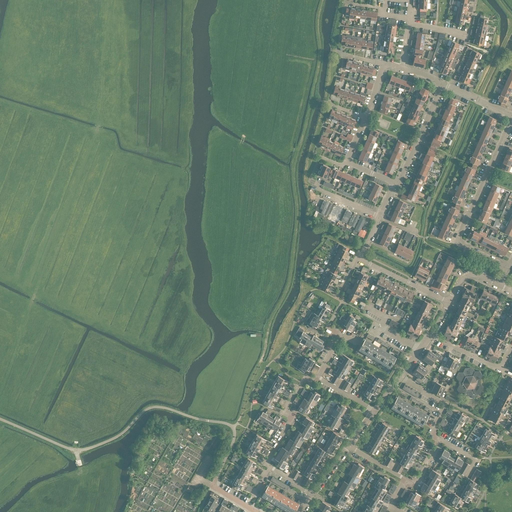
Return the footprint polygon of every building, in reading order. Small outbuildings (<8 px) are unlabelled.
[(416,2),(416,5),(418,5),(418,8),(420,8),(420,11),(426,12),(426,9),(427,3),(416,2)] [(460,2),(459,7),(472,10),(473,7),(468,6),(468,3),(460,2)] [(346,8),(345,16),(346,16),(348,16),(348,17),(349,17),(348,19),(354,20),(354,17),(356,9),(350,8),(350,9),(346,8)] [(470,18),(465,17),(466,14),(456,12),(455,17),(470,20),(470,18)] [(479,17),(477,22),(486,24),(487,19),(485,18),(485,16),(480,15),(480,17),(479,17)] [(475,35),(474,38),(484,41),(486,35),(470,32),(470,34),(475,35)] [(342,36),(340,44),(344,45),(344,46),(350,47),(351,36),(352,35),(346,35),(346,36),(342,36)] [(449,40),(447,45),(449,46),(456,49),(457,50),(458,47),(460,48),(463,49),(464,46),(463,46),(462,45),(459,44),(456,43),(452,41),(449,40)] [(461,54),(458,53),(456,52),(457,50),(449,46),(447,51),(460,57),(461,54)] [(469,55),(477,58),(479,59),(481,54),(467,48),(466,50),(470,52),(469,55)] [(443,55),(445,56),(453,60),(454,57),(459,59),(460,57),(447,51),(445,50),(443,55)] [(462,58),(465,59),(475,63),(477,58),(469,55),(468,57),(463,55),(462,58)] [(453,60),(445,56),(443,61),(455,66),(456,64),(452,62),(453,60)] [(423,67),(424,63),(425,59),(414,57),(412,65),(423,67)] [(465,59),(464,61),(466,62),(465,65),(473,68),(475,63),(465,59)] [(341,68),(343,68),(350,70),(353,61),(347,60),(346,63),(343,61),(341,68)] [(438,65),(441,66),(449,69),(450,67),(454,69),(455,66),(443,61),(440,60),(438,65)] [(353,61),(350,70),(355,72),(355,70),(358,63),(358,62),(355,61),(355,62),(353,61)] [(473,68),(465,65),(464,67),(459,65),(458,68),(471,73),(473,68)] [(374,76),(376,71),(376,70),(373,69),(373,68),(368,66),(365,75),(371,77),(371,75),(374,76)] [(449,69),(441,66),(438,71),(446,75),(449,69)] [(460,75),(468,78),(471,73),(458,68),(457,70),(462,72),(460,75)] [(460,75),(459,77),(457,76),(456,76),(455,75),(454,78),(468,84),(471,79),(468,78),(460,75)] [(391,76),(388,83),(394,85),(396,78),(391,76)] [(454,78),(453,80),(456,81),(468,86),(468,84),(454,78)] [(404,89),(409,91),(412,83),(407,81),(404,89)] [(504,85),(502,90),(510,93),(511,88),(504,85)] [(344,90),(339,88),(339,87),(335,86),(333,94),(336,95),(336,96),(342,97),(344,90)] [(344,90),(342,97),(347,99),(350,89),(348,89),(348,88),(345,87),(344,90)] [(419,92),(426,96),(429,91),(421,87),(419,92)] [(350,101),(350,100),(352,100),(354,93),(355,91),(350,89),(347,99),(347,100),(350,101)] [(414,96),(417,97),(424,101),(425,99),(426,100),(427,96),(426,96),(419,92),(417,92),(414,96)] [(500,95),(498,100),(499,101),(506,104),(507,100),(508,98),(500,95)] [(417,97),(414,102),(422,106),(424,101),(417,97)] [(458,101),(450,98),(449,101),(444,99),(443,101),(446,102),(448,103),(455,106),(458,101)] [(414,102),(413,105),(411,104),(410,106),(412,107),(420,111),(422,106),(414,102)] [(446,108),(453,111),(455,106),(448,103),(446,108)] [(412,107),(410,112),(418,116),(420,111),(412,107)] [(451,116),(453,111),(446,108),(445,111),(440,109),(439,111),(451,116)] [(332,119),(337,121),(340,113),(332,110),(327,120),(331,121),(332,119)] [(439,111),(438,113),(443,115),(441,118),(449,121),(451,116),(439,111)] [(410,112),(408,117),(415,120),(416,119),(417,120),(419,116),(418,116),(410,112)] [(340,113),(337,121),(336,123),(341,126),(342,123),(345,116),(340,113)] [(345,116),(342,123),(341,126),(346,128),(350,118),(345,116)] [(487,122),(494,125),(497,120),(489,116),(487,122)] [(413,126),(415,120),(408,117),(406,122),(413,126)] [(356,120),(350,118),(346,128),(351,130),(353,127),(355,128),(358,123),(355,121),(356,120)] [(440,121),(436,119),(435,121),(447,126),(449,121),(441,118),(440,121)] [(434,123),(438,125),(437,128),(445,131),(447,126),(435,121),(434,123)] [(485,127),(492,130),(494,125),(487,122),(485,127)] [(483,131),(490,135),(492,130),(485,127),(483,131)] [(431,128),(430,131),(442,136),(445,131),(437,128),(436,130),(431,128)] [(371,129),(369,134),(376,137),(379,132),(371,129)] [(429,133),(434,135),(433,138),(440,141),(442,136),(430,131),(429,133)] [(490,135),(483,131),(480,136),(488,140),(490,135)] [(374,142),(376,137),(369,134),(367,139),(374,142)] [(318,143),(318,144),(320,145),(320,146),(319,147),(325,150),(325,148),(329,140),(329,139),(324,137),(321,136),(318,143)] [(478,141),(486,145),(488,140),(480,136),(478,141)] [(433,138),(431,143),(438,146),(440,141),(433,138)] [(372,147),(374,142),(367,139),(365,144),(372,147)] [(325,148),(325,150),(330,152),(330,150),(334,143),(329,140),(325,148)] [(398,140),(395,146),(403,149),(405,144),(398,140)] [(330,150),(330,152),(334,154),(335,152),(338,145),(339,143),(334,141),(334,143),(330,150)] [(476,146),(483,150),(486,145),(478,141),(476,146)] [(370,152),(372,147),(365,144),(362,149),(370,152)] [(335,152),(334,154),(340,156),(340,154),(344,147),(338,145),(335,152)] [(393,151),(401,154),(403,149),(395,146),(393,151)] [(474,151),(481,155),(483,150),(476,146),(474,151)] [(429,148),(426,153),(434,156),(436,151),(429,148)] [(360,154),(368,157),(370,152),(362,149),(360,154)] [(391,156),(399,159),(401,154),(393,151),(391,156)] [(423,154),(422,157),(424,158),(432,161),(434,156),(426,153),(426,154),(425,155),(423,154)] [(358,159),(366,162),(368,157),(360,154),(358,159)] [(396,164),(399,159),(391,156),(389,161),(396,164)] [(472,156),(469,161),(477,165),(479,162),(480,159),(479,159),(475,158),(472,156)] [(424,158),(422,163),(429,166),(432,161),(424,158)] [(502,163),(511,166),(511,167),(511,161),(504,158),(502,163)] [(394,169),(396,164),(389,161),(387,165),(394,169)] [(422,163),(420,168),(427,171),(430,172),(432,167),(429,166),(422,163)] [(508,172),(511,166),(502,163),(500,168),(508,172)] [(328,173),(330,168),(323,164),(320,170),(328,173)] [(392,174),(394,169),(387,165),(384,171),(392,174)] [(467,166),(465,171),(472,174),(472,175),(473,175),(474,173),(475,169),(467,166)] [(334,178),(338,170),(332,168),(329,175),(334,178)] [(420,168),(418,173),(425,176),(427,171),(420,168)] [(320,170),(318,174),(318,175),(326,178),(328,173),(320,170)] [(339,180),(343,172),(338,170),(334,178),(339,180)] [(470,179),(472,175),(472,174),(465,171),(463,176),(470,179)] [(339,180),(344,182),(348,174),(343,172),(339,180)] [(414,177),(415,178),(423,181),(425,182),(427,177),(425,176),(418,173),(416,172),(414,177)] [(349,184),(352,177),(348,174),(344,182),(349,184)] [(468,184),(470,179),(463,176),(461,181),(468,184)] [(352,177),(349,184),(354,186),(357,179),(352,177)] [(413,183),(421,186),(423,181),(415,178),(413,183)] [(363,181),(357,179),(354,186),(359,189),(363,181)] [(466,189),(468,184),(461,181),(458,186),(466,189)] [(375,183),(373,188),(380,192),(382,187),(375,183)] [(421,186),(413,183),(412,185),(408,183),(406,186),(419,191),(421,186)] [(491,190),(499,193),(501,188),(493,184),(491,190)] [(406,186),(405,188),(410,190),(409,192),(416,196),(419,191),(406,186)] [(456,191),(464,194),(466,189),(458,186),(456,191)] [(373,188),(370,193),(378,197),(380,192),(373,188)] [(497,198),(499,193),(491,190),(488,194),(497,198)] [(456,191),(454,196),(461,199),(462,199),(464,194),(456,191)] [(409,192),(407,196),(402,194),(400,198),(411,202),(412,200),(417,202),(419,197),(416,196),(409,192)] [(378,197),(370,193),(368,198),(375,202),(378,197)] [(495,203),(497,198),(488,194),(486,199),(495,203)] [(452,201),(453,202),(460,204),(461,201),(462,199),(461,199),(454,196),(452,201)] [(484,204),(493,208),(495,203),(486,199),(484,204)] [(399,200),(397,205),(404,208),(407,203),(399,200)] [(333,205),(327,202),(321,213),(328,216),(333,205)] [(395,204),(394,206),(396,207),(394,210),(402,213),(404,208),(397,205),(395,204)] [(484,204),(482,209),(490,213),(493,208),(484,204)] [(451,206),(449,211),(456,215),(457,215),(458,213),(459,210),(451,206)] [(343,210),(336,207),(331,218),(335,219),(334,220),(337,222),(343,210)] [(482,209),(480,214),(488,218),(490,213),(482,209)] [(352,213),(347,210),(342,221),(347,224),(352,213)] [(394,210),(392,215),(400,218),(402,213),(394,210)] [(314,217),(321,220),(322,219),(323,217),(324,216),(318,214),(319,212),(316,211),(314,217)] [(449,211),(447,216),(454,220),(456,215),(449,211)] [(357,214),(354,213),(353,215),(354,216),(350,225),(355,227),(360,216),(357,215),(357,214)] [(480,214),(478,219),(486,223),(488,218),(480,214)] [(390,220),(397,223),(400,218),(392,215),(390,220)] [(447,216),(444,221),(452,225),(454,220),(447,216)] [(364,218),(361,217),(355,229),(359,231),(360,229),(361,228),(364,229),(365,226),(366,226),(368,223),(367,222),(367,220),(364,219),(364,218)] [(444,221),(442,226),(450,229),(452,225),(444,221)] [(386,229),(393,232),(396,227),(388,223),(386,229)] [(440,231),(447,234),(450,229),(442,226),(440,231)] [(503,231),(511,236),(511,234),(511,229),(506,226),(503,231)] [(358,233),(357,235),(363,238),(366,232),(363,231),(360,229),(358,233)] [(393,232),(386,229),(383,234),(391,237),(393,232)] [(469,239),(475,242),(479,233),(474,231),(473,230),(471,230),(467,237),(470,238),(469,239)] [(447,234),(440,231),(438,236),(445,240),(447,234)] [(479,233),(475,242),(479,244),(484,236),(485,233),(480,231),(479,233)] [(484,236),(479,244),(484,247),(488,238),(486,237),(487,234),(485,233),(484,236)] [(383,234),(381,238),(389,242),(391,237),(383,234)] [(488,238),(484,247),(489,249),(493,241),(495,238),(490,235),(488,238)] [(386,247),(389,242),(381,238),(379,244),(386,247)] [(493,241),(489,249),(494,251),(498,243),(499,240),(495,238),(493,241)] [(334,251),(349,259),(350,256),(346,254),(347,251),(349,249),(338,243),(336,248),(338,250),(337,252),(335,251),(334,251)] [(498,243),(494,251),(499,254),(503,245),(498,243)] [(399,255),(403,247),(398,244),(394,253),(399,255)] [(499,254),(504,256),(508,248),(503,245),(499,254)] [(403,247),(399,255),(404,257),(408,249),(403,247)] [(413,251),(408,249),(404,257),(409,260),(413,251)] [(332,256),(343,261),(344,259),(348,261),(349,259),(334,251),(334,252),(333,253),(332,255),(332,256)] [(332,262),(344,268),(345,266),(341,264),(343,261),(332,256),(331,257),(330,259),(330,261),(332,262)] [(445,261),(454,265),(456,260),(448,256),(445,261)] [(344,268),(332,262),(330,261),(329,263),(328,265),(327,267),(327,268),(337,273),(338,272),(339,268),(343,270),(344,268)] [(445,261),(443,266),(451,270),(454,265),(445,261)] [(419,279),(424,268),(419,266),(414,276),(419,279)] [(441,271),(449,275),(451,270),(443,266),(441,271)] [(323,275),(338,282),(339,280),(335,278),(336,275),(337,273),(327,268),(326,270),(325,271),(324,273),(324,274),(323,275)] [(424,268),(419,279),(424,281),(429,271),(424,268)] [(358,277),(366,281),(368,276),(365,275),(367,272),(361,270),(360,272),(356,270),(355,273),(359,275),(358,277)] [(441,271),(438,276),(447,280),(449,275),(441,271)] [(338,282),(323,275),(321,278),(321,279),(331,285),(333,282),(337,284),(338,282)] [(438,276),(437,278),(435,277),(434,279),(444,285),(447,280),(438,276)] [(366,281),(358,277),(356,280),(352,278),(351,280),(363,286),(366,281)] [(384,280),(379,277),(375,284),(375,286),(374,286),(377,287),(377,286),(380,288),(384,280)] [(320,289),(327,292),(328,290),(333,292),(334,290),(330,287),(331,285),(321,279),(318,284),(321,286),(320,289)] [(434,279),(430,287),(440,292),(441,289),(442,290),(444,285),(434,279)] [(353,287),(361,291),(363,286),(351,280),(350,282),(354,284),(353,287)] [(389,282),(384,280),(380,288),(383,289),(382,290),(384,291),(389,282)] [(387,291),(390,292),(394,284),(393,284),(389,282),(384,291),(386,292),(387,291)] [(392,295),(394,296),(399,286),(394,283),(393,284),(394,284),(390,292),(392,294),(392,295)] [(397,296),(399,297),(403,289),(404,289),(404,288),(399,286),(394,296),(396,297),(397,296)] [(359,296),(361,291),(353,287),(352,290),(348,288),(347,290),(359,296)] [(399,297),(398,299),(403,302),(404,301),(408,291),(409,290),(405,289),(404,288),(404,289),(403,289),(399,297)] [(462,297),(467,299),(470,292),(469,291),(470,290),(466,288),(465,290),(464,293),(462,297)] [(353,302),(354,300),(356,301),(359,296),(347,290),(346,292),(350,294),(348,297),(349,297),(347,300),(353,302)] [(484,301),(488,293),(483,290),(479,298),(480,299),(484,301)] [(408,291),(404,301),(406,302),(407,301),(410,302),(413,294),(408,291)] [(472,302),(474,298),(475,295),(476,293),(472,291),(472,292),(470,292),(467,299),(470,301),(472,302)] [(488,293),(484,301),(489,303),(493,295),(488,293)] [(493,295),(489,303),(494,306),(498,297),(493,295)] [(462,297),(459,302),(467,306),(469,307),(470,305),(468,304),(470,301),(467,299),(462,297)] [(432,305),(430,303),(431,301),(425,298),(424,301),(422,306),(430,310),(432,305)] [(317,310),(318,310),(326,315),(330,309),(325,306),(326,304),(322,301),(317,310)] [(457,307),(459,308),(465,311),(465,310),(467,306),(459,302),(457,307)] [(419,311),(427,315),(430,310),(422,306),(419,311)] [(456,313),(465,316),(467,311),(465,310),(465,311),(459,308),(456,313)] [(318,310),(316,314),(319,316),(318,318),(323,321),(326,315),(318,310)] [(417,316),(425,320),(427,315),(419,311),(417,316)] [(318,323),(320,321),(322,322),(323,321),(318,318),(319,316),(316,314),(312,312),(309,318),(318,323)] [(454,317),(462,321),(465,316),(456,313),(454,317)] [(349,315),(346,321),(354,326),(356,321),(354,320),(355,318),(349,315)] [(417,316),(415,321),(423,325),(425,320),(417,316)] [(308,317),(306,321),(306,322),(308,323),(307,324),(309,326),(312,328),(313,326),(316,327),(318,324),(318,323),(309,318),(308,317)] [(454,317),(452,322),(460,326),(462,321),(454,317)] [(341,326),(342,327),(350,331),(354,326),(346,321),(344,325),(342,324),(341,326)] [(412,325),(415,327),(420,329),(423,325),(415,321),(412,325)] [(460,326),(452,322),(449,327),(452,329),(457,331),(460,326)] [(511,328),(511,325),(504,322),(501,327),(502,327),(503,327),(511,331),(511,328)] [(410,335),(410,334),(412,335),(415,327),(412,325),(410,324),(408,329),(407,331),(406,333),(410,335)] [(444,332),(443,335),(447,336),(449,336),(452,329),(449,327),(447,326),(445,330),(444,332)] [(299,327),(295,335),(298,336),(299,337),(301,338),(300,341),(304,344),(308,335),(302,332),(304,330),(299,327)] [(412,335),(413,335),(412,336),(416,338),(417,336),(418,334),(420,329),(415,327),(412,335)] [(502,327),(500,332),(511,337),(511,334),(509,333),(511,331),(503,327),(502,327)] [(457,331),(452,329),(449,336),(450,337),(449,338),(453,340),(454,337),(455,335),(457,331)] [(511,338),(511,337),(500,332),(498,331),(495,336),(506,341),(507,338),(511,340),(511,338)] [(308,335),(304,344),(310,347),(311,345),(312,342),(311,341),(312,338),(308,335)] [(313,335),(312,338),(311,341),(312,342),(311,345),(315,347),(319,339),(313,335)] [(468,349),(473,338),(475,336),(472,335),(471,338),(468,337),(465,335),(462,341),(465,342),(463,346),(468,349)] [(492,342),(500,346),(502,341),(494,337),(492,342)] [(473,338),(468,349),(473,351),(474,349),(477,350),(478,348),(481,343),(475,340),(476,339),(473,338)] [(319,339),(315,347),(320,350),(321,350),(322,351),(325,347),(323,346),(324,345),(322,344),(323,341),(319,339)] [(359,349),(367,354),(372,345),(364,340),(359,349)] [(498,351),(498,350),(500,346),(492,342),(489,347),(495,349),(498,351)] [(372,345),(367,354),(374,359),(380,350),(372,345)] [(490,356),(491,357),(495,349),(489,347),(487,351),(486,353),(485,355),(489,357),(490,356)] [(496,360),(497,358),(498,356),(500,351),(498,350),(498,351),(495,349),(491,357),(492,357),(492,358),(496,360)] [(380,350),(374,359),(382,363),(388,354),(380,350)] [(426,355),(434,361),(436,359),(439,360),(441,356),(436,352),(434,354),(432,353),(429,351),(426,355)] [(351,365),(353,361),(341,354),(340,356),(344,358),(343,361),(351,366),(351,365)] [(395,359),(388,354),(382,363),(390,368),(395,359)] [(426,365),(431,369),(433,366),(431,365),(434,361),(426,355),(423,359),(426,361),(425,361),(428,363),(426,365)] [(443,360),(440,366),(443,368),(447,371),(449,367),(453,358),(448,356),(447,358),(447,359),(445,361),(443,360)] [(303,362),(311,367),(314,361),(309,358),(308,360),(305,358),(303,362)] [(453,358),(449,367),(451,369),(451,372),(452,372),(455,374),(456,372),(458,368),(456,367),(456,366),(457,364),(456,364),(457,363),(458,361),(456,360),(453,358)] [(350,366),(351,366),(343,361),(341,363),(334,359),(333,361),(348,370),(350,366)] [(337,369),(346,374),(348,370),(333,361),(332,363),(339,367),(337,369)] [(298,364),(296,368),(303,373),(306,369),(307,370),(308,371),(311,367),(303,362),(301,366),(298,364)] [(416,369),(424,375),(426,372),(428,373),(431,369),(426,365),(424,368),(422,366),(419,364),(416,369)] [(480,394),(483,387),(480,383),(480,379),(482,375),(479,371),(475,371),(473,369),(471,370),(470,368),(465,368),(463,372),(458,373),(456,377),(458,381),(459,385),(457,389),(460,393),(462,393),(467,400),(475,399),(478,394),(480,394)] [(330,369),(327,374),(333,377),(335,374),(340,377),(343,379),(345,375),(346,374),(337,369),(336,372),(332,370),(330,369)] [(416,369),(413,373),(416,375),(415,375),(418,377),(416,379),(414,381),(419,384),(420,382),(421,383),(422,382),(426,376),(424,375),(416,369)] [(371,381),(382,387),(383,385),(381,384),(383,381),(378,378),(377,378),(372,375),(371,377),(373,379),(371,381)] [(275,380),(283,385),(285,383),(289,385),(290,383),(278,376),(275,380)] [(431,391),(436,393),(436,394),(440,384),(436,382),(437,380),(434,378),(431,384),(434,385),(433,388),(431,391)] [(275,380),(273,385),(285,392),(286,390),(282,388),(283,385),(275,380)] [(367,384),(377,390),(378,388),(381,389),(382,387),(371,381),(369,380),(368,380),(367,382),(368,383),(367,384)] [(366,390),(376,396),(378,394),(376,393),(377,390),(367,384),(366,386),(368,387),(366,390)] [(446,392),(449,386),(446,384),(445,387),(440,384),(436,394),(441,396),(442,393),(443,393),(444,390),(446,392)] [(511,387),(506,384),(503,390),(504,390),(511,394),(511,393),(511,387)] [(273,385),(270,389),(278,394),(280,391),(284,394),(285,392),(273,385)] [(270,389),(268,393),(280,401),(281,399),(277,396),(278,394),(270,389)] [(376,396),(366,390),(365,392),(363,391),(361,393),(367,396),(366,397),(371,400),(373,397),(375,398),(376,396)] [(504,390),(501,395),(511,399),(511,397),(511,394),(504,390)] [(308,396),(316,401),(320,395),(315,392),(313,393),(311,392),(308,396)] [(268,393),(265,398),(273,403),(275,400),(279,403),(280,401),(268,393)] [(457,404),(458,403),(458,401),(447,395),(445,398),(457,404)] [(499,399),(507,403),(508,401),(509,401),(511,399),(501,395),(499,399)] [(316,401),(308,396),(306,399),(306,400),(309,401),(308,403),(311,405),(313,407),(316,401)] [(265,398),(262,402),(267,406),(275,410),(276,408),(272,405),(273,403),(265,398)] [(309,409),(311,405),(308,403),(309,401),(306,400),(306,399),(304,398),(300,404),(309,409)] [(404,403),(396,398),(391,407),(399,412),(404,403)] [(497,404),(506,409),(507,407),(506,406),(507,403),(499,399),(497,404)] [(346,408),(341,405),(336,402),(333,408),(335,409),(343,414),(346,408)] [(399,412),(407,417),(412,407),(404,403),(399,412)] [(300,404),(297,410),(299,411),(302,413),(307,416),(308,413),(306,413),(309,409),(300,404)] [(496,404),(493,408),(494,409),(502,413),(505,414),(507,410),(506,409),(497,404),(496,404)] [(412,407),(407,417),(415,421),(420,412),(412,407)] [(501,416),(502,413),(494,409),(493,408),(491,413),(501,418),(502,416),(501,416)] [(258,413),(255,419),(262,423),(269,410),(268,409),(265,413),(262,412),(261,415),(258,413)] [(338,416),(341,417),(343,419),(343,418),(347,420),(349,417),(346,415),(343,414),(335,409),(331,415),(333,416),(334,416),(337,418),(338,416)] [(469,418),(466,417),(461,413),(461,414),(457,412),(456,415),(452,413),(452,412),(448,409),(446,412),(463,422),(466,423),(469,418)] [(269,410),(262,423),(267,425),(271,417),(269,416),(271,412),(269,410)] [(420,412),(415,421),(423,426),(428,417),(420,412)] [(454,419),(452,421),(461,426),(463,422),(446,412),(445,415),(449,417),(450,417),(454,419)] [(501,418),(491,413),(488,418),(497,423),(498,420),(500,421),(501,418)] [(271,428),(278,416),(276,414),(274,419),(271,417),(267,425),(266,427),(270,430),(271,428)] [(331,415),(329,418),(331,420),(339,424),(343,419),(341,417),(338,416),(337,418),(334,416),(333,416),(331,415)] [(276,431),(279,426),(279,425),(280,422),(278,421),(280,417),(278,416),(271,428),(276,431)] [(311,426),(312,426),(314,422),(306,417),(302,423),(304,425),(304,424),(307,426),(308,424),(311,426)] [(443,418),(441,421),(458,431),(461,426),(452,421),(451,424),(447,422),(447,421),(443,418)] [(331,420),(328,426),(333,429),(338,433),(340,430),(337,428),(339,424),(331,420)] [(441,421),(439,424),(440,424),(444,426),(444,425),(448,428),(447,430),(450,432),(449,435),(455,438),(459,432),(458,431),(441,421)] [(376,423),(375,425),(388,432),(390,427),(382,423),(380,425),(376,423)] [(302,428),(310,433),(314,427),(312,426),(311,426),(308,424),(307,426),(304,424),(304,425),(302,428)] [(388,432),(375,425),(374,427),(378,429),(377,432),(385,437),(388,432)] [(482,430),(480,432),(491,438),(492,436),(494,437),(496,435),(490,431),(491,430),(487,427),(486,429),(485,429),(484,431),(482,430)] [(305,437),(307,439),(310,433),(302,428),(300,432),(303,434),(302,436),(305,437)] [(302,441),(305,437),(302,436),(303,434),(300,432),(298,430),(294,436),(302,441)] [(328,435),(339,441),(340,439),(342,440),(343,438),(333,432),(331,435),(329,433),(328,435)] [(370,434),(382,441),(385,437),(377,432),(375,434),(371,432),(370,434)] [(481,435),(480,438),(490,444),(491,442),(489,441),(491,438),(480,432),(479,434),(481,435)] [(256,434),(253,439),(262,444),(263,441),(267,444),(268,442),(256,434)] [(373,438),(371,440),(380,445),(382,441),(370,434),(369,435),(373,438)] [(329,438),(328,441),(338,447),(339,445),(337,444),(339,441),(328,435),(327,437),(329,438)] [(413,441),(429,451),(431,449),(431,448),(430,448),(430,447),(427,445),(426,446),(422,444),(424,441),(421,439),(416,435),(413,441)] [(302,441),(294,436),(292,440),(295,442),(294,444),(297,446),(299,447),(302,441)] [(475,441),(486,447),(487,444),(489,446),(490,444),(480,438),(479,440),(476,439),(475,441)] [(253,439),(251,443),(263,451),(264,449),(260,446),(262,444),(253,439)] [(295,449),(297,446),(294,444),(295,442),(292,440),(290,439),(286,445),(295,449)] [(380,445),(371,440),(370,443),(366,440),(365,442),(377,450),(380,445)] [(324,442),(323,444),(333,450),(335,448),(337,449),(338,447),(328,441),(326,443),(324,442)] [(428,453),(429,451),(413,441),(410,445),(418,450),(420,448),(424,450),(423,451),(427,453),(428,453)] [(486,447),(475,441),(474,443),(476,444),(475,447),(478,449),(477,451),(482,453),(483,452),(485,453),(486,451),(484,449),(486,447)] [(377,450),(365,442),(364,444),(368,447),(366,449),(375,454),(377,450)] [(251,443),(248,448),(256,453),(258,450),(262,452),(263,451),(251,443)] [(324,447),(323,449),(323,450),(327,452),(327,453),(333,456),(334,454),(332,453),(333,450),(323,444),(322,446),(324,447)] [(425,457),(425,456),(421,454),(421,455),(417,453),(418,450),(410,445),(408,444),(406,449),(407,450),(424,460),(425,458),(425,457)] [(291,455),(295,449),(286,445),(284,448),(287,450),(286,452),(289,454),(291,455)] [(318,449),(316,452),(327,458),(328,456),(326,455),(327,453),(327,452),(323,450),(323,449),(317,446),(316,448),(318,449)] [(282,447),(279,453),(287,458),(289,454),(286,452),(287,450),(284,448),(282,447)] [(248,448),(246,452),(258,460),(259,457),(255,455),(256,453),(248,448)] [(423,462),(423,461),(424,460),(407,450),(405,454),(413,459),(415,456),(419,459),(418,460),(422,462),(423,462)] [(439,458),(443,460),(445,457),(446,458),(448,456),(450,453),(444,450),(439,458)] [(313,453),(312,455),(322,461),(324,459),(326,460),(327,458),(316,452),(315,454),(313,453)] [(287,458),(279,453),(275,459),(277,460),(280,462),(281,460),(284,461),(285,461),(287,458)] [(412,461),(413,459),(405,454),(402,458),(415,466),(416,464),(412,461)] [(313,458),(311,461),(322,467),(323,465),(321,464),(322,461),(312,455),(311,457),(313,458)] [(441,462),(447,466),(452,458),(448,456),(446,458),(445,457),(443,460),(441,462)] [(247,458),(245,463),(257,470),(258,468),(254,466),(256,463),(247,458)] [(413,468),(415,466),(402,458),(398,466),(403,469),(407,471),(408,471),(408,470),(410,467),(411,466),(413,468)] [(447,466),(446,468),(448,469),(452,472),(454,467),(456,465),(456,464),(454,463),(456,460),(452,458),(447,466)] [(454,467),(458,469),(463,461),(457,458),(456,460),(454,463),(456,464),(454,467)] [(287,463),(285,461),(284,461),(281,460),(280,462),(277,460),(275,464),(283,469),(287,463)] [(308,462),(307,464),(317,470),(318,467),(320,469),(322,467),(311,461),(310,463),(308,462)] [(245,463),(242,467),(250,472),(252,469),(256,472),(257,470),(245,463)] [(352,468),(360,472),(363,466),(358,463),(357,465),(354,464),(352,468)] [(308,467),(306,470),(316,476),(317,474),(315,472),(317,470),(307,464),(305,466),(308,467)] [(242,467),(240,471),(252,479),(253,477),(249,474),(250,472),(242,467)] [(358,476),(360,472),(352,468),(348,474),(350,475),(351,475),(353,476),(355,475),(358,476)] [(301,473),(306,476),(312,479),(313,476),(315,477),(316,476),(306,470),(305,472),(303,471),(301,473)] [(428,476),(431,477),(434,479),(435,477),(438,478),(440,474),(439,474),(436,472),(434,471),(432,470),(428,476)] [(240,471),(237,476),(245,481),(247,478),(251,481),(252,479),(240,471)] [(350,475),(348,479),(356,483),(360,477),(358,476),(355,475),(353,476),(351,475),(350,475)] [(237,476),(234,480),(247,487),(248,486),(244,483),(245,481),(237,476)] [(378,480),(386,485),(389,479),(384,476),(383,478),(380,476),(378,480)] [(429,481),(437,485),(440,479),(438,478),(435,477),(434,479),(431,477),(429,481)] [(470,479),(468,478),(467,480),(469,481),(467,484),(478,490),(479,488),(477,487),(478,484),(475,482),(470,479)] [(345,479),(344,481),(346,482),(349,484),(348,486),(351,488),(353,489),(356,483),(348,479),(347,481),(345,479)] [(234,480),(232,485),(240,490),(242,487),(246,489),(247,487),(234,480)] [(386,485),(378,480),(374,486),(376,488),(377,488),(380,489),(381,487),(384,489),(386,485)] [(349,492),(351,488),(348,486),(349,484),(346,482),(344,481),(340,487),(349,492)] [(433,491),(437,485),(429,481),(426,484),(429,486),(428,488),(431,490),(433,491)] [(289,511),(294,511),(295,511),(297,509),(298,509),(301,505),(299,504),(301,501),(299,499),(297,502),(286,496),(287,493),(284,490),(282,493),(270,487),(272,484),(270,482),(268,485),(267,485),(264,489),(265,490),(262,496),(289,511)] [(426,484),(424,483),(421,489),(429,494),(431,490),(428,488),(429,486),(426,484)] [(464,485),(463,487),(473,493),(474,491),(477,492),(478,490),(467,484),(466,486),(464,485)] [(346,495),(349,492),(340,487),(337,493),(339,494),(342,496),(343,494),(346,495)] [(374,491),(382,496),(386,490),(384,489),(381,487),(380,489),(377,488),(376,488),(374,491)] [(472,496),(473,493),(463,487),(462,489),(464,490),(462,493),(472,499),(474,497),(472,496)] [(380,500),(382,496),(374,491),(371,497),(373,499),(373,498),(376,500),(377,498),(380,500)] [(409,496),(417,501),(420,495),(415,492),(414,494),(411,492),(409,496)] [(461,501),(463,499),(458,496),(453,493),(451,495),(454,496),(452,499),(462,505),(464,503),(461,501)] [(459,494),(458,496),(463,499),(468,502),(469,499),(471,501),(472,499),(462,493),(461,495),(459,494)] [(183,499),(188,502),(191,497),(187,494),(183,499)] [(337,498),(345,502),(349,496),(346,495),(343,494),(342,496),(339,494),(337,498)] [(208,503),(205,507),(209,509),(206,511),(213,511),(214,511),(217,507),(218,504),(216,503),(218,500),(212,496),(210,499),(209,499),(207,503),(208,503)] [(409,496),(405,502),(411,505),(410,506),(414,509),(415,508),(416,506),(415,505),(417,501),(409,496)] [(337,498),(334,504),(339,507),(340,505),(343,506),(345,502),(337,498)] [(371,502),(379,507),(383,501),(380,500),(377,498),(376,500),(373,498),(373,499),(371,502)] [(217,507),(214,511),(215,511),(224,511),(227,508),(224,506),(225,505),(226,505),(228,501),(224,499),(221,504),(221,505),(219,508),(217,507)] [(449,500),(447,502),(458,508),(459,505),(461,506),(462,505),(452,499),(451,501),(449,500)] [(330,506),(322,501),(318,507),(321,509),(324,510),(325,508),(328,510),(330,506)] [(371,502),(369,506),(372,508),(371,510),(374,511),(373,511),(374,511),(376,511),(379,507),(371,502)] [(428,502),(426,505),(436,510),(434,511),(443,511),(435,507),(428,502)] [(437,502),(435,507),(443,511),(445,511),(446,510),(448,511),(450,509),(437,502)]
